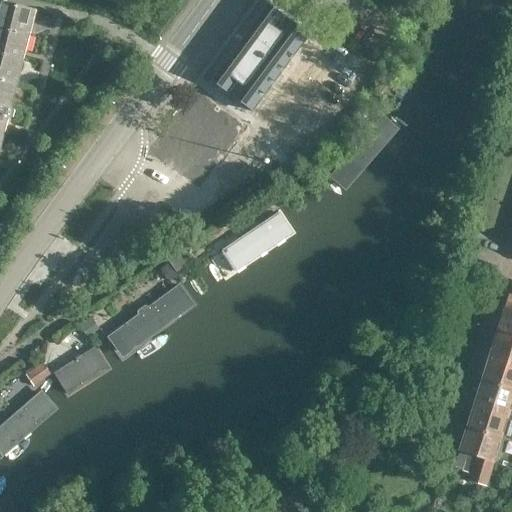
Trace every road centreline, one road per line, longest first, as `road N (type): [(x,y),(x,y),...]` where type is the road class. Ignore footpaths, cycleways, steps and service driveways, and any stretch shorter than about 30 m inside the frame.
road 1 (tertiary): [(0,297),(218,0)]
road 2 (residential): [(450,443),(508,267)]
